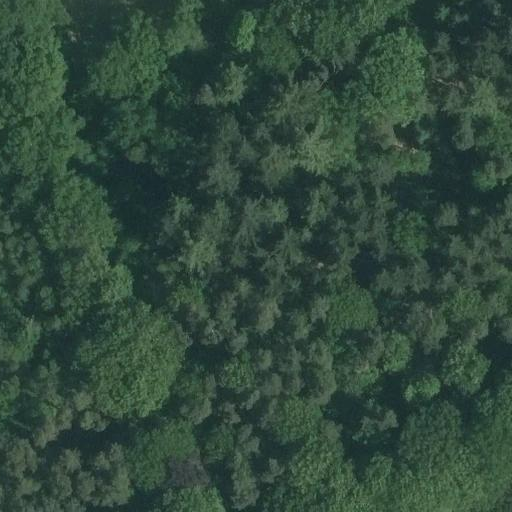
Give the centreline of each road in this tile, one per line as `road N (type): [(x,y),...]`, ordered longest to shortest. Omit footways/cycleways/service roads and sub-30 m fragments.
road 1 (track): [(167,511),(0,66)]
road 2 (track): [(358,511),(511,427)]
